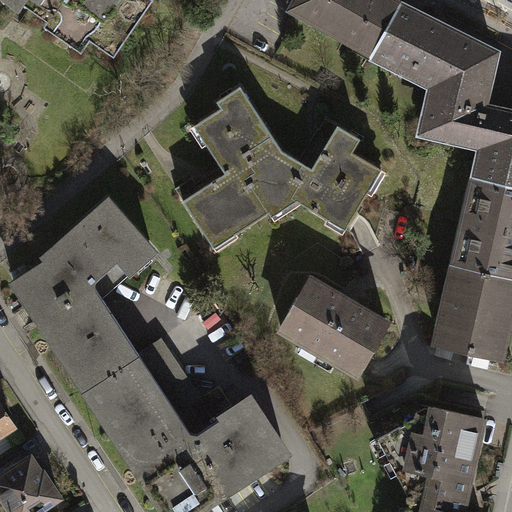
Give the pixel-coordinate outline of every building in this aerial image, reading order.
[(29,0),(48,13),(45,17),(83,43),(92,31),(115,47),(148,0),(29,0)] [(358,56),(388,0),(278,0),(273,10),(358,56)] [(394,0),(388,0),(358,56),(416,88),(408,136),(465,151),(458,176),(511,188),(511,109),(477,101),(488,49),(394,0)] [(174,187),(180,197),(212,246),(233,233),(230,229),(265,206),(272,215),(301,196),(325,211),(322,217),(338,227),(362,186),(368,190),(381,168),(347,148),(354,136),(324,117),(315,133),(325,138),(308,165),(273,144),(235,85),(215,98),(218,104),(187,124),(198,142),(204,138),(220,164),(193,182),(189,177),(174,187)] [(509,281),(511,269),(511,188),(458,176),(438,265),(509,281)] [(85,385),(145,347),(106,293),(136,268),(164,243),(114,187),(43,248),(46,254),(11,275),(85,385)] [(509,281),(438,265),(421,341),(492,357),(509,281)] [(314,271),(281,330),(360,374),(393,316),(314,271)] [(145,347),(85,385),(165,511),(199,511),(299,446),(257,383),(224,405),(226,413),(199,428),(145,347)] [(0,391),(0,435),(21,422),(1,391),(0,391)] [(413,493),(408,511),(494,511),(496,509),(475,503),(496,408),(438,393),(436,404),(423,404),(384,434),(413,493)] [(46,465),(35,448),(0,468),(0,494),(10,511),(32,511),(66,493),(48,464),(46,465)]
